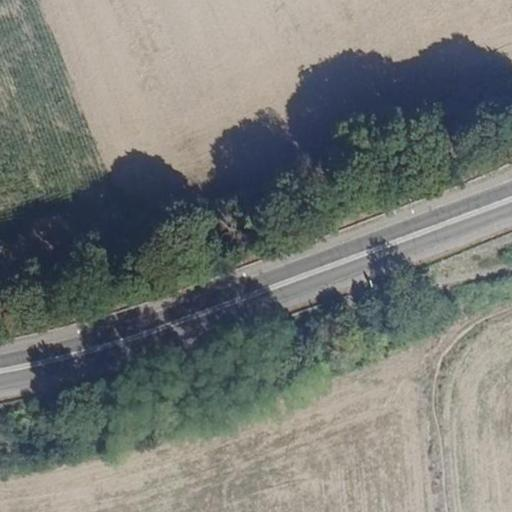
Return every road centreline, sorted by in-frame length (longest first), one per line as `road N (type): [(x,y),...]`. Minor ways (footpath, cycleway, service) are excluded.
road 1 (secondary): [(511,190),(138,327),(0,363)]
road 2 (secondary): [(0,382),(141,346),(511,211)]
road 3 (track): [(511,305),(461,324),(436,378),(449,511)]
